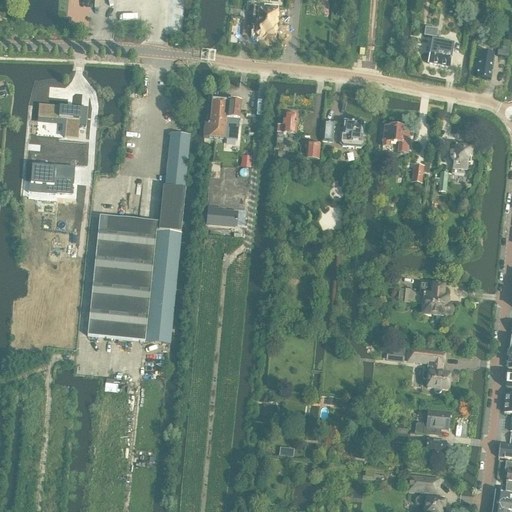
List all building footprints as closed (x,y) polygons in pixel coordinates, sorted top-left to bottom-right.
[(255,37),(255,38),(256,39),(258,40),(259,40),(261,40),(262,39),(263,38),(264,36),(274,37),(277,9),(264,8),(264,11),(257,10),(255,35),(255,36),(255,37)] [(424,37),(436,39),(438,31),(425,29),(424,37)] [(432,42),(428,65),(449,68),(454,46),(453,46),(453,43),(447,42),(446,45),(432,42)] [(480,53),(476,79),(490,81),(491,71),(492,68),(494,55),(480,53)] [(206,124),(204,124),(202,138),(236,141),(240,104),(236,103),(234,102),(230,101),(229,103),(228,102),(228,103),(212,101),(210,116),(207,116),(206,124)] [(39,106),(38,120),(66,122),(64,138),(78,140),(79,127),(81,110),(65,108),(39,106)] [(283,128),(277,127),(277,134),(295,135),(296,118),(295,116),(294,116),(290,115),(289,117),(284,116),(283,128)] [(361,143),(362,136),(363,125),(364,125),(364,124),(362,124),(361,122),(357,121),(357,122),(354,123),(343,122),(343,123),(344,123),(343,136),(340,136),(339,145),(343,148),(361,150),(364,148),(364,144),(361,143)] [(324,123),(322,143),(332,144),(334,124),(324,123)] [(410,130),(402,129),(402,128),(399,127),(397,126),(397,125),(392,125),(390,127),(389,128),(384,127),(382,147),(388,148),(389,143),(398,144),(397,153),(408,154),(410,130)] [(169,143),(167,162),(165,187),(184,189),(189,143),(189,137),(170,135),(169,143)] [(319,162),(320,145),(306,144),(304,161),(319,162)] [(439,180),(439,182),(446,183),(449,183),(449,178),(451,166),(453,167),(453,168),(467,169),(465,180),(477,181),(480,160),(473,159),(473,157),(473,153),(471,153),(471,150),(455,148),(455,149),(451,149),(450,158),(442,157),(439,180)] [(243,157),(242,169),(250,169),(251,158),(243,157)] [(288,162),(276,161),(276,170),(287,171),(288,162)] [(413,166),(411,184),(422,185),(423,174),(430,175),(431,165),(424,164),(424,168),(413,166)] [(29,182),(29,183),(31,183),(31,185),(41,186),(41,187),(42,187),(41,194),(51,194),(51,195),(56,195),(55,196),(56,196),(57,195),(72,196),(73,186),(74,187),(74,185),(73,185),(73,181),(54,179),(55,169),(45,168),(45,166),(44,166),(44,168),(32,167),(31,182),(29,182)] [(145,342),(170,345),(180,235),(159,232),(159,231),(180,233),(185,190),(163,188),(160,224),(99,218),(88,337),(145,343),(145,342)] [(209,211),(208,225),(235,228),(236,222),(237,222),(237,220),(236,220),(237,213),(222,212),(209,211)] [(442,298),(443,288),(420,285),(419,296),(414,296),(414,292),(405,291),(405,292),(399,291),(397,303),(404,304),(420,306),(420,303),(422,303),(421,316),(445,319),(445,318),(446,318),(447,318),(448,317),(449,317),(450,316),(450,315),(451,314),(451,313),(451,312),(450,311),(449,310),(448,309),(447,309),(447,308),(446,308),(446,303),(444,303),(444,298),(442,298)] [(408,351),(407,359),(413,359),(412,363),(428,365),(427,373),(424,373),(423,374),(423,379),(424,380),(427,380),(426,389),(433,390),(432,392),(433,394),(435,395),(437,394),(439,393),(439,391),(447,391),(448,376),(440,375),(441,363),(443,363),(444,355),(408,351)] [(328,398),(327,407),(334,407),(335,399),(328,398)] [(415,426),(414,434),(437,437),(438,431),(439,430),(448,431),(450,415),(430,412),(429,414),(423,414),(423,419),(425,419),(424,425),(417,424),(415,426)] [(410,437),(397,435),(396,444),(409,446),(410,437)] [(446,445),(427,442),(426,443),(420,442),(419,449),(426,450),(425,457),(444,459),(445,457),(446,457),(447,457),(448,456),(448,455),(448,454),(448,453),(448,452),(447,451),(445,451),(446,445)] [(511,447),(499,446),(498,459),(511,460),(511,447)] [(426,508),(425,511),(440,511),(441,509),(444,509),(445,503),(433,501),(433,495),(437,495),(438,482),(410,479),(409,489),(408,493),(420,494),(419,498),(418,498),(416,499),(415,500),(414,501),(414,502),(414,503),(414,504),(415,505),(416,506),(419,507),(421,508),(426,508)] [(492,511),(511,511),(511,495),(506,495),(504,495),(495,493),(493,504),(493,506),(492,511)]
